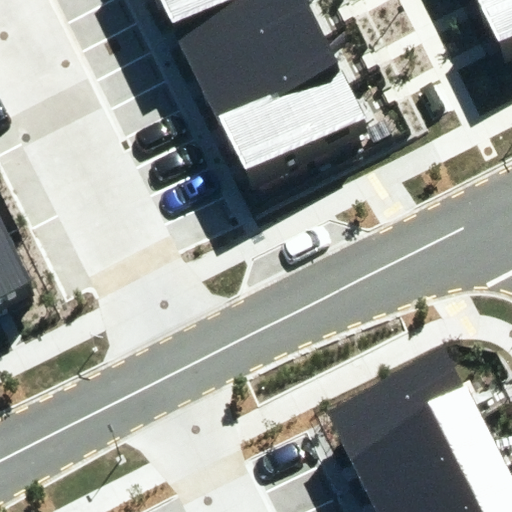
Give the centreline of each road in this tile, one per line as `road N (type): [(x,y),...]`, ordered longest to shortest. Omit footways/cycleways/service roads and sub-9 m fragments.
road 1 (residential): [(181,366),(0,1)]
road 2 (residential): [(181,366),(511,200)]
road 3 (residential): [(0,457),(154,379)]
road 4 (residential): [(221,511),(154,379)]
